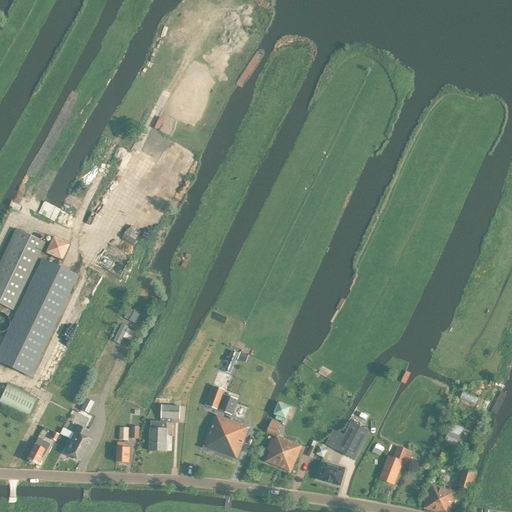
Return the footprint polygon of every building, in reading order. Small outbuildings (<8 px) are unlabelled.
[(0,304),(13,311),(44,242),(15,229),(0,260),(0,304)] [(62,259),(70,242),(53,234),(46,251),(62,259)] [(0,361),(29,376),(77,276),(42,259),(0,346),(0,361)] [(10,319),(10,318),(10,315),(8,311),(5,309),(1,308),(0,308),(0,328),(3,328),(5,327),(7,326),(9,323),(10,321),(10,319)] [(129,308),(124,317),(129,320),(134,310),(129,308)] [(130,319),(142,326),(149,312),(144,309),(142,313),(135,310),(130,319)] [(122,324),(114,340),(120,343),(123,337),(131,341),(135,332),(128,328),(128,327),(122,324)] [(229,353),(224,364),(232,368),(236,357),(229,353)] [(0,405),(27,417),(36,397),(7,384),(0,398),(0,405)] [(212,385),(205,405),(231,415),(237,399),(233,398),(222,394),(224,389),(212,385)] [(460,396),(475,403),(479,397),(463,390),(460,396)] [(85,400),(80,408),(82,409),(88,412),(93,402),(86,398),(85,400)] [(179,419),(180,407),(168,406),(168,399),(159,399),(159,406),(161,406),(160,422),(151,421),(149,451),(165,452),(166,434),(172,434),(172,423),(172,418),(179,419)] [(279,401),(274,413),(287,418),(292,406),(279,401)] [(235,460),(236,460),(248,428),(241,425),(216,415),(204,448),(228,457),(229,459),(234,461),(235,460)] [(275,436),(277,430),(278,430),(281,423),(272,419),(269,427),(266,433),(275,436)] [(354,459),(368,431),(351,422),(343,436),(341,435),(339,439),(335,437),(330,447),(354,459)] [(463,428),(451,423),(443,446),(455,450),(463,428)] [(88,446),(91,440),(85,437),(88,431),(76,425),(73,432),(75,433),(65,452),(79,459),(86,445),(88,446)] [(138,439),(139,427),(131,427),(130,438),(138,439)] [(119,428),(119,440),(123,440),(123,442),(127,442),(128,428),(119,428)] [(291,471),(301,446),(284,439),(283,440),(275,437),(265,461),(291,471)] [(39,439),(36,445),(27,459),(37,464),(45,450),(46,451),(50,445),(39,439)] [(128,463),(129,448),(124,447),(124,443),(117,442),(116,463),(128,463)] [(467,456),(472,445),(467,443),(463,454),(467,456)] [(307,455),(312,457),(315,449),(310,446),(307,455)] [(406,464),(411,452),(397,447),(393,458),(388,456),(380,477),(387,480),(386,482),(393,485),(402,463),(406,464)] [(317,478),(317,479),(318,479),(339,485),(340,486),(340,485),(345,468),(322,462),(317,478)] [(474,473),(462,470),(458,485),(470,489),(474,473)] [(431,484),(431,485),(424,508),(438,511),(449,511),(455,491),(431,484)]
